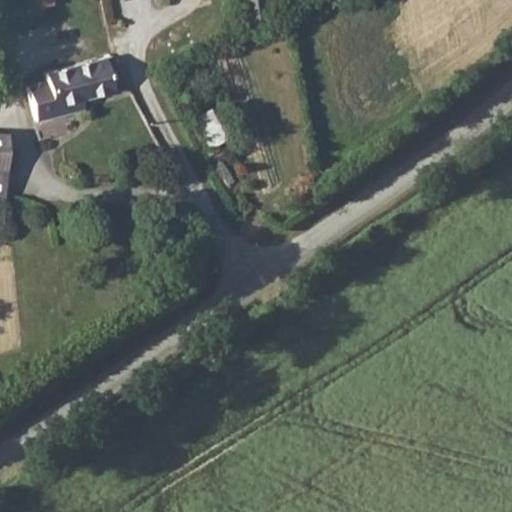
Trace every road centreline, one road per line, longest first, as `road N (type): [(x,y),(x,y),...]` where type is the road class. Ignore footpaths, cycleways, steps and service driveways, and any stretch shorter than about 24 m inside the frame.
road 1 (unclassified): [(511,89),(251,284)]
road 2 (unclassified): [(251,284),(0,459)]
road 3 (track): [(0,124),(17,130),(38,193),(177,184)]
road 4 (residential): [(251,284),(177,184)]
